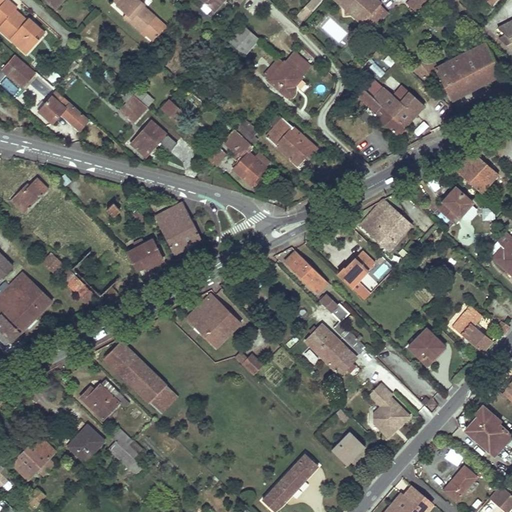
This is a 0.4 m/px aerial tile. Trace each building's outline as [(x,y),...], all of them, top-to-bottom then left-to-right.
[(17,8),(7,0),(5,0),(0,5),(0,25),(0,26),(0,28),(20,48),(24,43),(31,50),(40,40),(35,36),(41,30),(34,23),(32,26),(26,21),(15,10),(17,8)] [(144,5),(144,4),(145,4),(140,0),(121,0),(117,5),(126,14),(131,18),(128,21),(141,33),(143,31),(153,41),(166,26),(156,17),(144,5)] [(196,0),(208,11),(218,0),(222,0),(223,0),(196,0)] [(222,0),(218,0),(208,11),(210,13),(223,0),(222,0)] [(310,12),(319,3),(315,0),(310,0),(304,7),(310,12)] [(378,0),(337,0),(364,24),(383,4),(378,0)] [(412,0),(408,5),(418,14),(431,3),(427,0),(412,0)] [(364,24),(372,30),(390,10),(383,4),(364,24)] [(301,22),(310,12),(304,7),(295,17),(301,22)] [(504,35),(498,38),(511,50),(511,20),(497,28),(504,35)] [(242,25),(236,33),(229,40),(245,54),(258,39),(242,25)] [(41,30),(35,36),(40,40),(45,34),(41,30)] [(24,43),(20,48),(27,54),(31,50),(24,43)] [(480,45),(479,43),(475,44),(476,47),(437,67),(430,58),(428,59),(426,57),(415,69),(424,78),(436,69),(452,100),(502,75),(486,43),(480,45)] [(294,50),(285,61),(302,76),(312,66),(294,50)] [(23,86),(29,79),(35,72),(15,55),(3,69),(23,86)] [(262,74),(268,79),(285,61),(279,56),(262,74)] [(293,87),(292,87),(302,76),(285,61),(268,79),(286,95),(286,96),(287,96),(289,96),(290,96),(291,96),(292,95),(293,95),(293,94),(294,94),(294,93),(294,92),(294,91),(294,90),(294,89),(293,88),(293,87)] [(374,63),(369,68),(380,78),(384,73),(374,63)] [(134,95),(128,90),(123,85),(117,92),(128,103),(121,110),(134,122),(147,107),(134,95)] [(402,86),(393,95),(384,86),(374,97),(406,126),(424,105),(402,86)] [(141,88),(134,95),(147,107),(154,99),(141,88)] [(406,126),(374,97),(364,88),(357,95),(371,108),(368,112),(372,116),(374,114),(398,136),(406,126)] [(53,122),(57,117),(61,113),(80,130),(89,120),(72,105),(73,103),(58,91),(40,111),(53,122)] [(162,108),(171,115),(179,123),(186,115),(170,100),(162,108)] [(267,136),(282,150),(297,164),(307,153),(310,156),(317,148),(283,118),(267,136)] [(245,119),(235,130),(253,145),(258,139),(253,135),(257,131),(245,119)] [(150,152),(154,147),(157,143),(160,145),(162,142),(170,150),(177,142),(152,120),(132,143),(142,151),(145,147),(150,152)] [(236,152),(234,153),(233,155),(236,158),(231,164),(235,167),(233,168),(253,186),(260,178),(257,176),(266,166),(264,165),(257,158),(249,151),(254,146),(253,145),(235,130),(235,129),(224,141),(236,152)] [(214,167),(220,161),(225,154),(214,144),(203,157),(214,167)] [(449,164),(481,192),(497,173),(473,151),(449,164)] [(264,165),(269,159),(261,152),(257,158),(264,165)] [(36,177),(31,183),(25,189),(22,186),(11,198),(14,202),(11,206),(21,215),(24,211),(47,188),(36,177)] [(439,177),(429,182),(433,191),(444,185),(439,177)] [(420,187),(411,192),(416,200),(424,195),(420,187)] [(438,206),(446,214),(455,221),(461,215),(467,220),(472,219),(477,214),(476,208),(471,203),(472,202),(456,187),(438,206)] [(359,224),(388,250),(411,224),(383,198),(359,224)] [(155,215),(164,234),(174,253),(202,238),(201,237),(190,214),(183,201),(155,215)] [(107,208),(113,216),(120,210),(114,202),(107,208)] [(492,207),(483,207),(484,217),(493,216),(492,207)] [(141,210),(137,214),(142,220),(147,216),(141,210)] [(511,234),(507,231),(488,252),(511,274),(511,234)] [(147,241),(145,238),(136,242),(138,246),(147,241)] [(149,262),(149,264),(150,266),(163,259),(152,239),(147,241),(138,246),(128,250),(138,268),(149,262)] [(89,250),(86,253),(91,258),(95,262),(82,277),(100,295),(110,286),(118,277),(89,250)] [(295,250),(290,255),(284,261),(316,292),(327,281),(295,250)] [(362,250),(344,269),(343,267),(337,273),(343,279),(351,287),(363,298),(370,292),(357,280),(375,263),(362,250)] [(0,276),(12,264),(0,252),(0,276)] [(62,263),(57,258),(51,252),(43,261),(53,271),(62,263)] [(95,262),(91,258),(86,253),(72,268),(82,277),(95,262)] [(95,295),(91,291),(87,288),(67,269),(59,277),(79,296),(87,303),(95,295)] [(29,329),(33,325),(37,320),(34,317),(52,299),(23,271),(10,285),(6,281),(0,286),(0,312),(1,313),(19,331),(20,331),(26,326),(29,329)] [(114,290),(112,288),(110,286),(100,295),(108,302),(115,298),(111,294),(114,290)] [(216,346),(228,334),(241,322),(211,293),(186,317),(216,346)] [(318,301),(329,312),(339,321),(345,315),(349,311),(339,302),(336,306),(335,305),(325,295),(320,300),(318,301)] [(452,326),(467,339),(482,351),(491,340),(474,325),(482,315),(471,305),(452,326)] [(11,340),(19,331),(1,313),(0,314),(0,328),(2,330),(0,331),(0,336),(7,343),(11,339),(11,340)] [(245,320),(247,322),(248,323),(247,324),(254,330),(260,325),(250,315),(245,320)] [(339,321),(336,323),(333,326),(360,352),(366,347),(339,321)] [(508,327),(507,326),(506,325),(501,321),(495,327),(502,333),(502,334),(508,327)] [(305,340),(339,373),(346,367),(351,362),(355,357),(321,324),(316,329),(312,333),(305,340)] [(313,325),(308,330),(312,333),(316,329),(313,325)] [(426,363),(430,359),(433,355),(431,353),(441,344),(426,328),(409,345),(426,363)] [(140,360),(130,350),(120,341),(104,356),(124,377),(140,360)] [(242,362),(244,360),(246,358),(240,352),(236,356),(242,362)] [(263,365),(252,354),(242,364),(253,374),(263,365)] [(177,395),(140,360),(124,377),(147,399),(148,400),(149,401),(161,412),(177,395)] [(349,370),(354,365),(351,362),(346,367),(349,370)] [(91,387),(86,392),(81,397),(103,418),(119,402),(125,396),(107,379),(95,391),(91,387)] [(511,379),(505,388),(506,388),(502,393),(511,401),(511,379)] [(392,394),(380,382),(369,393),(380,405),(373,412),(373,422),(388,436),(393,432),(392,427),(396,424),(398,426),(409,414),(390,395),(392,394)] [(125,408),(131,402),(125,396),(119,402),(125,408)] [(344,421),(346,419),(349,417),(340,409),(335,413),(344,421)] [(498,423),(499,422),(500,421),(486,409),(484,411),(482,409),(465,429),(494,454),(511,435),(498,423)] [(175,417),(165,428),(172,434),(182,423),(175,417)] [(69,445),(77,453),(85,460),(104,439),(88,425),(69,445)] [(116,441),(124,448),(132,440),(117,426),(109,434),(116,441)] [(13,462),(15,463),(17,465),(15,466),(28,479),(56,450),(35,429),(28,435),(34,440),(13,462)] [(346,462),(355,454),(363,445),(350,431),(332,449),(346,462)] [(134,458),(142,450),(132,440),(124,448),(134,458)] [(110,448),(127,465),(134,458),(124,448),(116,441),(110,448)] [(306,453),(263,500),(276,511),(283,506),(320,466),(306,453)] [(138,475),(145,468),(134,458),(127,465),(138,475)] [(476,477),(470,472),(464,466),(444,490),(456,500),(476,477)] [(511,505),(511,493),(501,484),(490,496),(507,511),(511,505)] [(41,499),(43,497),(45,495),(38,487),(33,492),(41,499)] [(413,503),(421,494),(413,487),(405,496),(413,503)] [(424,511),(432,503),(421,494),(413,503),(405,496),(401,492),(384,511),(424,511)] [(35,507),(37,504),(40,502),(30,493),(26,499),(35,507)]
